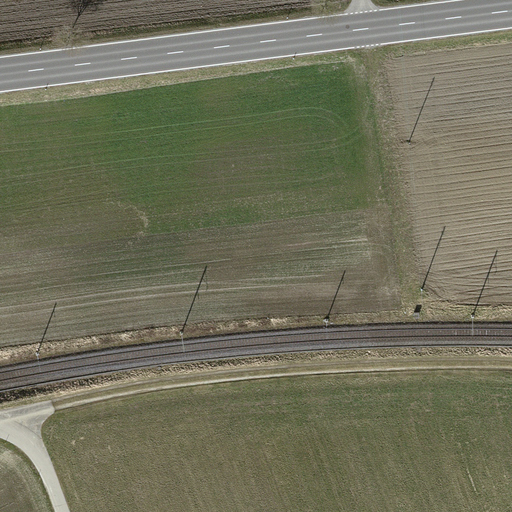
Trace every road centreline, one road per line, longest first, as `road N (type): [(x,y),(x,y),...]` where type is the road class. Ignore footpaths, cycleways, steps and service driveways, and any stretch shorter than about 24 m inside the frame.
road 1 (secondary): [(511,14),(0,78)]
road 2 (track): [(18,413),(132,385),(399,367),(511,372)]
road 3 (track): [(364,0),(405,253)]
road 4 (track): [(57,511),(18,413),(0,416)]
